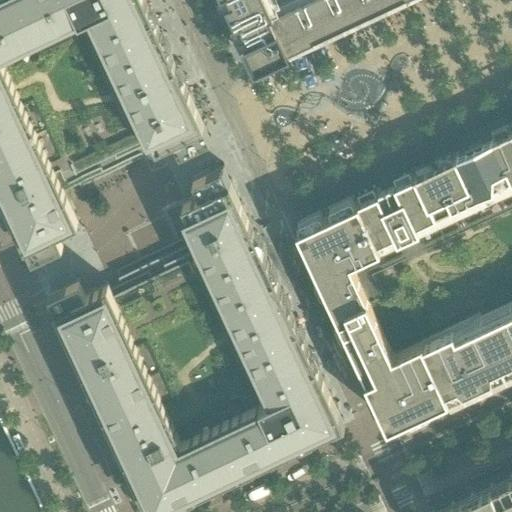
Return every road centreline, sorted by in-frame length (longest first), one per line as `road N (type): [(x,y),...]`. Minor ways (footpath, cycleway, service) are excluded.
road 1 (residential): [(183,0),(277,201),(293,205),(511,103)]
road 2 (tertiary): [(511,395),(259,511)]
road 3 (tertiary): [(0,296),(101,511)]
road 4 (tertiary): [(365,511),(511,444)]
